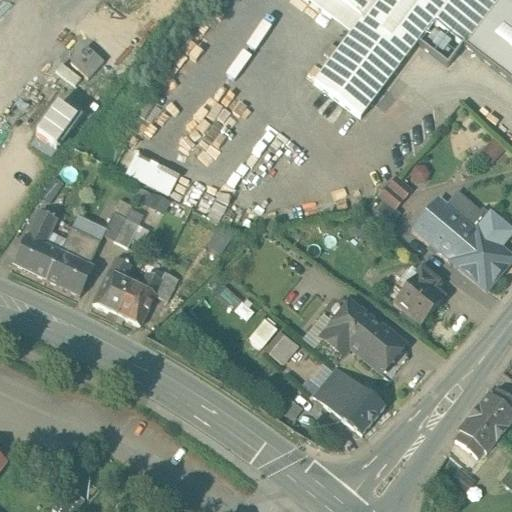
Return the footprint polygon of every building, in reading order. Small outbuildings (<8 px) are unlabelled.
[(300,0),(349,37),(361,21),(332,0),(300,0)] [(332,0),(361,21),(313,85),(352,113),(360,119),(360,120),(416,45),(432,24),(463,48),(500,0),(332,0)] [(511,5),(505,0),(500,0),(463,48),(511,85),(511,5)] [(62,102),(39,136),(65,154),(89,121),(62,102)] [(495,137),(481,152),(493,164),(508,149),(495,137)] [(173,197),(183,174),(138,155),(128,177),(173,197)] [(385,198),(398,209),(410,195),(397,184),(385,198)] [(501,188),(480,189),(480,200),(501,199),(501,188)] [(480,213),(456,193),(445,206),(480,235),(494,220),(482,210),(480,213)] [(146,208),(167,219),(173,206),(152,196),(146,208)] [(119,203),(113,217),(124,222),(131,209),(119,203)] [(445,206),(443,204),(415,234),(452,265),(448,269),(463,281),(487,257),(511,277),(511,275),(511,234),(494,220),(480,235),(445,206)] [(144,215),(131,209),(124,222),(138,229),(144,215)] [(55,223),(37,214),(25,240),(44,249),(55,223)] [(396,227),(378,214),(371,223),(389,237),(396,227)] [(124,222),(113,217),(103,238),(114,244),(124,222)] [(138,229),(124,222),(114,244),(128,250),(138,229)] [(233,236),(218,228),(206,248),(221,257),(233,236)] [(99,246),(70,232),(63,248),(70,251),(66,259),(88,269),(99,246)] [(44,249),(25,240),(12,269),(46,285),(63,248),(55,245),(52,252),(44,249)] [(88,269),(66,259),(70,251),(63,248),(46,285),(79,300),(92,271),(88,269)] [(126,267),(115,262),(108,276),(124,283),(132,266),(128,263),(126,267)] [(425,275),(396,308),(423,331),(447,304),(434,293),(439,287),(425,275)] [(108,276),(93,307),(116,318),(131,287),(124,283),(108,276)] [(164,276),(154,298),(155,298),(167,304),(177,282),(164,276)] [(154,298),(131,287),(116,318),(139,329),(155,298),(154,298)] [(360,317),(349,308),(321,341),(341,358),(348,350),(380,377),(404,349),(383,332),(381,333),(361,316),(360,317)] [(269,346),(285,359),(301,339),(285,326),(269,346)] [(312,348),(305,356),(314,364),(321,356),(312,348)] [(290,362),(299,370),(309,359),(299,351),(290,362)] [(325,357),(312,372),(321,379),(333,365),(325,357)] [(385,412),(337,372),(314,400),(362,440),(385,412)] [(511,418),(511,405),(497,393),(491,400),(488,398),(477,412),(490,423),(483,432),(497,443),(511,424),(511,418)] [(304,410),(287,397),(277,410),(294,423),(304,410)] [(477,412),(458,434),(461,436),(455,444),(476,461),(482,454),(485,457),(497,443),(483,432),(490,423),(477,412)] [(78,511),(84,505),(68,493),(53,511),(78,511)]
